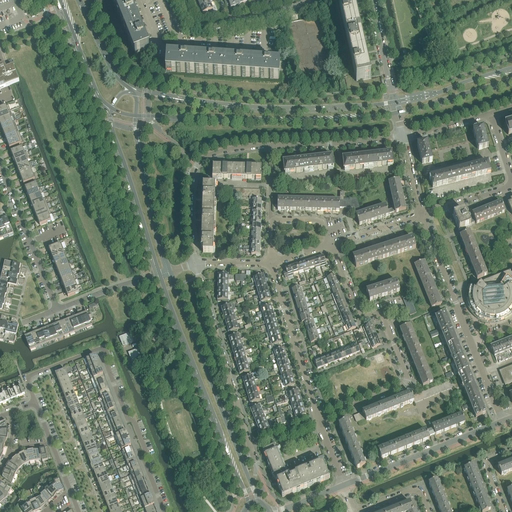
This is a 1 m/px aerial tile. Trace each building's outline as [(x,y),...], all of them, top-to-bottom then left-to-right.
[(122,0),(114,3),(116,7),(126,32),(140,26),(135,16),(140,14),(138,9),(133,11),(128,0),(122,0)] [(210,3),(200,7),(203,13),(206,12),(208,11),(209,14),(216,11),(215,7),(212,7),(210,3)] [(345,30),(359,27),(358,23),(359,22),(359,25),(360,25),(358,16),(357,17),(356,13),(357,12),(356,8),(356,9),(356,11),(355,11),(354,3),(339,7),(345,30)] [(287,24),(289,31),(300,80),(333,73),(321,16),(295,22),(287,24)] [(144,37),(140,28),(140,26),(126,32),(136,57),(144,53),(149,51),(146,42),(150,40),(148,35),(144,37)] [(360,33),(359,28),(359,27),(345,30),(350,55),(364,52),(364,50),(365,49),(363,41),(361,42),(361,38),(362,37),(361,33),(360,33)] [(369,74),(370,74),(369,66),(367,66),(366,62),(368,62),(367,58),(366,58),(364,52),(350,55),(356,83),(371,80),(369,74)] [(197,74),(197,73),(198,59),(187,58),(187,54),(182,53),(182,58),(167,57),(166,73),(172,73),(172,72),(197,74)] [(197,74),(225,76),(226,61),(215,60),(215,56),(210,55),(209,60),(198,59),(197,73),(197,74)] [(225,76),(252,78),(253,63),(242,62),(242,58),(238,57),(237,62),(226,61),(225,76)] [(253,63),(252,78),(279,79),(280,65),(270,64),(270,59),(265,59),(265,64),(253,63)] [(0,88),(9,85),(18,81),(19,81),(13,66),(6,68),(4,64),(0,65),(0,88)] [(0,115),(10,111),(8,106),(0,108),(0,115)] [(10,111),(0,115),(0,121),(1,121),(12,116),(10,111)] [(12,116),(1,121),(0,121),(0,124),(1,127),(3,126),(15,122),(14,122),(12,122),(10,118),(13,117),(12,116)] [(15,122),(3,126),(1,127),(3,132),(5,132),(17,127),(15,122)] [(17,127),(5,132),(3,132),(5,138),(7,137),(19,132),(17,127)] [(475,140),(476,142),(478,150),(488,148),(483,128),(473,131),(475,140)] [(19,132),(7,137),(5,138),(7,143),(9,142),(21,138),(19,132)] [(21,138),(9,142),(7,143),(9,149),(23,143),(21,138)] [(430,152),(430,151),(428,142),(417,145),(422,165),(429,163),(429,164),(432,163),(432,162),(430,152)] [(13,158),(15,157),(27,152),(26,152),(24,153),(22,148),(11,152),(13,158)] [(27,152),(15,157),(13,158),(15,163),(17,162),(29,158),(27,152)] [(392,165),(391,153),(367,156),(368,168),(392,165)] [(367,156),(355,157),(343,159),(345,170),(368,168),(367,156)] [(333,169),(332,157),(308,159),(309,171),(333,169)] [(29,158),(17,162),(15,163),(17,168),(19,168),(31,163),(28,164),(27,159),(29,158)] [(308,159),(295,161),(284,162),(285,174),(309,171),(308,159)] [(31,163),(19,168),(17,168),(19,174),(21,173),(33,168),(31,163)] [(488,163),(479,165),(468,168),(471,179),(491,174),(488,163)] [(218,179),(261,180),(261,168),(213,167),(213,177),(208,177),(208,186),(203,186),(201,249),(203,249),(203,253),(213,254),(215,184),(218,185),(218,179)] [(33,168),(21,173),(19,174),(21,179),(23,178),(34,174),(33,174),(31,169),(33,168)] [(468,168),(457,171),(449,173),(452,184),(471,179),(468,168)] [(449,173),(438,176),(430,178),(432,188),(452,184),(449,173)] [(34,174),(23,178),(21,179),(24,184),(36,180),(34,174)] [(392,198),(402,195),(399,180),(388,183),(392,198)] [(27,194),(29,193),(41,188),(39,188),(37,183),(25,188),(27,194)] [(41,188),(29,193),(27,194),(29,199),(31,198),(43,194),(41,188)] [(43,194),(31,198),(29,199),(31,204),(33,203),(45,199),(43,199),(41,195),(43,194)] [(395,212),(395,213),(406,211),(402,195),(392,198),(394,209),(391,210),(392,213),(395,212)] [(261,202),(262,200),(260,200),(260,197),(256,197),(253,197),(250,197),(250,200),(253,200),(253,206),(262,206),(262,202),(261,202)] [(45,199),(33,203),(31,204),(33,209),(35,209),(47,204),(45,199)] [(293,200),(278,199),(277,210),(293,211),(293,200)] [(354,209),(356,215),(361,214),(356,200),(343,199),(343,201),(340,201),(339,209),(354,209)] [(309,200),(293,200),(293,211),(309,211),(309,200)] [(324,200),(309,200),(309,211),(324,211),(324,200)] [(324,200),(324,211),(339,212),(339,209),(340,201),(324,200)] [(486,208),(490,218),(505,212),(501,202),(486,208)] [(47,204),(35,209),(33,209),(35,215),(37,214),(49,209),(47,204)] [(388,215),(392,213),(391,210),(387,211),(385,206),(371,211),(374,221),(389,216),(388,215)] [(490,218),(486,208),(472,214),(472,215),(475,222),(476,224),(490,218)] [(49,209),(37,214),(35,215),(38,220),(39,219),(51,215),(49,209)] [(356,215),(359,226),(374,221),(371,211),(361,214),(356,215)] [(475,222),(472,215),(467,217),(466,213),(465,211),(453,215),(459,230),(471,226),(470,224),(475,222)] [(0,212),(0,215),(8,235),(13,233),(6,216),(3,217),(2,212),(0,212)] [(51,215),(39,219),(38,220),(40,226),(47,223),(51,223),(50,222),(51,221),(49,216),(51,215)] [(466,251),(476,246),(470,232),(460,236),(466,251)] [(401,253),(416,248),(412,238),(397,243),(401,253)] [(386,258),(401,253),(397,243),(383,247),(386,258)] [(61,244),(59,245),(59,244),(56,245),(56,246),(49,249),(51,254),(53,254),(63,250),(61,244)] [(476,246),(466,251),(471,265),(481,261),(476,246)] [(371,263),(386,258),(383,247),(368,252),(371,263)] [(63,250),(53,254),(51,254),(53,260),(64,255),(62,250),(64,250),(63,250)] [(356,268),(371,263),(368,252),(353,257),(356,268)] [(69,259),(66,260),(64,255),(53,260),(55,265),(57,264),(69,260),(69,259)] [(318,258),(321,267),(326,265),(326,268),(331,266),(330,264),(328,259),(325,260),(323,256),(318,258)] [(312,260),(315,267),(315,269),(321,267),(318,258),(312,260)] [(69,260),(57,264),(55,265),(57,270),(59,270),(71,265),(69,260)] [(3,267),(26,272),(27,270),(22,268),(23,265),(11,262),(5,261),(3,267)] [(302,263),(304,271),(304,272),(310,270),(309,269),(307,261),(302,263)] [(430,275),(428,269),(424,261),(414,265),(420,279),(430,275)] [(471,265),(474,271),(477,279),(487,275),(481,261),(471,265)] [(71,265),(59,270),(57,270),(59,276),(72,271),(70,266),(71,265)] [(26,272),(3,267),(2,272),(20,276),(21,273),(26,275),(26,272)] [(291,267),(285,268),(286,272),(283,273),(285,278),(294,276),(293,274),(291,267)] [(503,323),(505,322),(504,320),(507,318),(508,319),(510,318),(511,316),(511,315),(511,269),(485,280),(484,281),(482,282),(481,283),(480,284),(478,286),(477,287),(476,288),(476,290),(468,287),(467,289),(467,291),(466,293),(466,295),(466,298),(466,300),(466,302),(467,305),(467,307),(468,309),(469,311),(470,313),(472,315),(473,317),(475,318),(477,320),(479,321),(480,322),(481,322),(483,323),(485,324),(487,324),(490,325),(492,325),(494,325),(496,325),(499,324),(501,324),(503,323)] [(75,275),(73,276),(71,271),(72,271),(59,276),(61,281),(75,276),(75,275)] [(20,276),(2,272),(1,277),(24,283),(24,280),(20,279),(20,276)] [(250,286),(265,282),(263,275),(254,278),(255,283),(249,285),(250,286)] [(328,284),(337,281),(334,275),(325,279),(328,284)] [(426,294),(436,290),(430,275),(420,279),(426,294)] [(64,286),(65,285),(77,281),(75,276),(61,281),(64,286)] [(1,277),(0,280),(0,282),(10,285),(18,287),(18,284),(23,285),(24,283),(1,277)] [(77,281),(65,285),(64,286),(66,292),(79,286),(77,281)] [(337,281),(328,284),(330,289),(339,286),(337,281)] [(0,288),(14,291),(15,289),(10,288),(10,285),(0,282),(0,288)] [(255,291),(267,288),(265,282),(250,286),(250,288),(256,286),(257,291),(255,291)] [(384,297),(400,292),(396,282),(381,286),(384,297)] [(294,295),(303,292),(301,287),(297,288),(296,285),(291,286),(294,295)] [(79,286),(66,292),(68,297),(75,294),(75,295),(79,294),(78,293),(79,293),(77,287),(79,286)] [(339,286),(330,289),(332,295),(341,291),(339,286)] [(370,301),(384,297),(381,286),(366,291),(370,301)] [(254,298),(269,294),(267,288),(255,291),(255,292),(257,291),(258,295),(253,297),(254,298)] [(436,290),(426,294),(432,308),(442,304),(436,290)] [(341,291),(332,295),(334,300),(343,296),(341,291)] [(303,292),(294,295),(295,301),(304,298),(303,292)] [(0,293),(0,299),(11,302),(12,300),(7,298),(8,296),(0,293)] [(233,294),(218,294),(218,302),(221,302),(222,305),(228,303),(228,301),(228,296),(233,296),(233,294)] [(269,294),(254,298),(254,300),(259,298),(261,303),(259,304),(259,306),(266,305),(265,302),(271,300),(269,294)] [(343,296),(334,300),(336,305),(345,302),(343,296)] [(304,298),(295,301),(297,306),(306,303),(304,298)] [(345,302),(336,305),(338,311),(347,307),(345,302)] [(306,303),(297,306),(299,311),(308,309),(306,303)] [(0,310),(9,313),(9,310),(5,309),(5,306),(0,304),(0,310)] [(223,314),(238,310),(238,308),(235,309),(234,304),(231,305),(221,308),(223,314)] [(258,317),(273,312),(271,306),(267,307),(266,305),(259,306),(260,310),(261,309),(263,314),(257,316),(258,317)] [(347,307),(338,311),(340,316),(349,312),(347,307)] [(79,310),(86,328),(92,326),(90,320),(93,319),(91,315),(88,315),(87,312),(83,313),(81,309),(79,310)] [(308,309),(299,311),(300,317),(309,314),(308,309)] [(75,317),(81,330),(86,328),(79,310),(77,311),(79,315),(75,317)] [(238,310),(223,314),(225,320),(236,317),(235,317),(233,313),(239,311),(238,310)] [(263,322),(275,319),(273,312),(258,317),(258,318),(263,317),(265,321),(263,322)] [(349,312),(340,316),(343,321),(351,318),(349,312)] [(441,332),(451,328),(445,313),(441,315),(439,316),(435,317),(441,332)] [(64,321),(69,334),(75,332),(68,314),(66,315),(67,320),(64,321)] [(81,330),(75,317),(72,318),(70,314),(68,314),(75,332),(81,330)] [(300,317),(302,322),(314,319),(311,320),(309,314),(300,317)] [(236,317),(225,320),(227,326),(242,322),(242,321),(236,322),(235,318),(237,317),(236,317)] [(8,322),(4,340),(9,341),(14,318),(12,318),(11,323),(8,322)] [(14,318),(9,341),(14,343),(19,325),(16,324),(17,319),(14,318)] [(69,334),(64,321),(61,322),(59,318),(57,319),(64,337),(69,334)] [(351,318),(343,321),(345,326),(354,323),(351,318)] [(53,325),(53,326),(58,339),(64,337),(57,319),(54,320),(56,324),(53,325)] [(275,319),(263,322),(265,322),(266,326),(261,328),(261,329),(276,325),(275,319)] [(314,319),(302,322),(302,323),(304,322),(306,327),(315,324),(314,319)] [(58,339),(53,326),(53,325),(49,327),(48,322),(45,323),(53,341),(58,339)] [(242,322),(227,326),(229,332),(238,330),(237,325),(242,323),(242,322)] [(42,330),(47,343),(53,341),(45,323),(43,324),(45,329),(42,330)] [(347,332),(356,328),(354,323),(345,326),(347,332)] [(315,324),(306,327),(308,333),(317,330),(315,324)] [(365,333),(374,330),(372,324),(363,328),(365,333)] [(266,334),(278,331),(276,325),(261,329),(262,330),(267,329),(268,333),(266,334)] [(406,344),(416,340),(410,325),(400,329),(406,344)] [(47,343),(42,330),(38,331),(37,327),(34,328),(41,346),(47,343)] [(30,334),(31,335),(36,348),(41,346),(34,328),(32,329),(34,333),(30,334)] [(447,346),(457,342),(451,328),(441,332),(445,342),(447,346)] [(317,330),(308,333),(309,338),(318,335),(317,330)] [(374,330),(365,333),(367,338),(376,335),(374,330)] [(36,348),(31,335),(30,334),(27,335),(25,331),(23,332),(28,345),(28,346),(29,348),(30,350),(36,348)] [(265,341),(280,337),(278,331),(266,334),(268,334),(270,338),(265,340),(265,341)] [(130,334),(123,337),(123,336),(120,337),(123,347),(127,346),(126,345),(134,342),(130,334)] [(231,344),(246,340),(245,338),(240,340),(238,335),(229,338),(231,344)] [(318,335),(309,338),(311,344),(320,341),(318,335)] [(376,335),(367,338),(369,344),(378,340),(376,335)] [(280,337),(265,341),(265,343),(271,341),(272,346),(268,347),(269,350),(272,349),(279,347),(278,344),(282,343),(280,337)] [(246,340),(231,344),(233,350),(244,347),(242,347),(241,343),(246,341),(246,340)] [(380,346),(378,340),(369,344),(372,349),(378,347),(380,346)] [(421,354),(416,340),(406,344),(411,358),(421,354)] [(502,342),(503,344),(507,353),(509,352),(511,352),(506,341),(502,342)] [(447,346),(452,360),(463,356),(457,342),(447,346)] [(507,353),(503,344),(502,342),(498,344),(503,355),(506,354),(507,353)] [(351,345),(354,354),(360,352),(356,343),(351,345)] [(503,355),(498,344),(490,347),(494,357),(496,356),(497,359),(499,358),(500,358),(502,357),(503,357),(503,355)] [(346,350),(349,356),(354,354),(351,345),(350,346),(351,348),(346,350)] [(235,356),(249,352),(249,350),(245,351),(245,350),(243,350),(242,347),(244,347),(233,350),(235,356)] [(271,359),(285,355),(284,349),(279,350),(279,347),(272,349),(273,352),(274,352),(275,355),(270,357),(271,359)] [(340,350),(344,359),(349,356),(346,350),(346,348),(340,350)] [(141,361),(137,350),(129,353),(133,364),(141,361)] [(335,352),(336,354),(339,361),(344,359),(340,350),(335,352)] [(249,352),(235,356),(236,362),(248,359),(246,359),(244,355),(250,353),(249,352)] [(336,354),(335,352),(330,354),(333,363),(339,361),(336,354)] [(319,358),(323,367),(328,365),(324,356),(323,354),(319,356),(320,358),(319,358)] [(324,356),(328,365),(333,363),(330,354),(324,356)] [(427,368),(421,354),(411,358),(417,373),(427,368)] [(285,355),(271,359),(271,361),(276,359),(278,364),(287,361),(285,355)] [(95,356),(84,360),(86,365),(88,364),(99,360),(98,359),(97,358),(96,356),(95,356)] [(452,360),(458,375),(469,371),(463,356),(452,360)] [(323,367),(319,358),(314,360),(314,362),(317,369),(323,367)] [(248,359),(236,362),(238,368),(253,364),(252,362),(247,364),(246,360),(248,359)] [(90,369),(101,365),(101,363),(100,362),(100,361),(99,360),(88,364),(90,369)] [(274,371),(289,367),(287,361),(278,364),(279,369),(274,370),(274,371)] [(253,364),(238,368),(240,374),(249,372),(248,367),(253,366),(253,364)] [(89,375),(101,370),(103,370),(102,368),(102,367),(101,365),(90,369),(88,370),(89,375)] [(289,367),(274,371),(275,373),(280,371),(281,376),(291,373),(289,367)] [(511,367),(500,372),(506,386),(511,383),(511,367)] [(427,368),(417,373),(423,387),(433,383),(427,368)] [(58,378),(67,374),(65,370),(55,374),(57,378),(58,378)] [(94,378),(103,375),(103,374),(103,372),(103,371),(103,370),(101,370),(89,375),(91,379),(94,378)] [(458,375),(464,389),(474,385),(469,371),(458,375)] [(278,384),(293,379),(291,373),(281,376),(283,381),(277,382),(278,384)] [(67,374),(58,378),(57,378),(59,383),(69,379),(67,374)] [(96,383),(106,379),(105,379),(105,378),(104,377),(103,375),(94,378),(96,383)] [(245,385),(260,381),(259,379),(254,381),(252,376),(243,379),(245,385)] [(61,387),(71,383),(69,379),(59,383),(61,387)] [(97,388),(107,384),(106,383),(106,382),(106,381),(106,380),(106,379),(96,383),(97,388)] [(285,391),(292,390),(291,387),(295,385),(293,379),(278,384),(278,385),(283,384),(285,388),(284,388),(285,391)] [(260,381),(245,385),(247,391),(258,388),(256,388),(255,384),(260,382),(260,381)] [(15,388),(19,397),(25,394),(21,386),(19,382),(18,383),(19,387),(15,388)] [(71,383),(61,387),(62,392),(63,392),(72,388),(71,383)] [(107,384),(97,388),(95,389),(97,394),(99,393),(109,389),(109,388),(108,387),(107,386),(107,384)] [(19,397),(15,388),(14,385),(12,385),(14,389),(10,391),(13,399),(19,397)] [(464,389),(470,404),(480,399),(474,385),(464,389)] [(13,399),(10,391),(8,387),(7,388),(8,392),(4,393),(8,401),(13,399)] [(72,388),(63,392),(62,392),(64,396),(65,396),(74,392),(72,388)] [(258,388),(247,391),(248,397),(263,393),(263,392),(257,393),(256,389),(258,388)] [(101,398),(110,394),(110,392),(110,391),(110,390),(110,389),(109,389),(99,393),(101,398)] [(285,401),(300,397),(298,391),(292,392),(292,390),(285,391),(286,395),(288,394),(289,398),(284,400),(285,401)] [(74,392),(65,396),(64,396),(66,401),(67,400),(76,397),(74,392)] [(263,393),(248,397),(250,403),(260,401),(258,396),(264,394),(263,393)] [(398,408),(414,402),(412,397),(411,393),(394,399),(398,408)] [(101,403),(113,398),(112,397),(112,396),(111,396),(110,394),(101,398),(99,398),(101,403)] [(76,397),(67,400),(66,401),(68,405),(78,401),(76,397)] [(300,397),(285,401),(285,403),(291,401),(292,406),(302,403),(300,397)] [(103,408),(114,403),(114,402),(114,401),(114,400),(113,400),(113,399),(113,398),(101,403),(103,408)] [(398,408),(394,399),(378,406),(382,415),(398,408)] [(480,399),(470,404),(471,407),(476,418),(486,414),(480,399)] [(78,401),(68,405),(69,410),(70,409),(79,406),(78,401)] [(114,403),(103,408),(104,413),(107,412),(117,408),(117,407),(116,407),(116,406),(115,405),(114,403)] [(288,414),(303,409),(302,403),(292,406),(293,411),(288,412),(288,414)] [(79,406),(70,409),(69,410),(71,414),(72,414),(81,410),(79,406)] [(253,415),(267,410),(267,408),(261,410),(260,406),(258,407),(255,408),(251,409),(253,415)] [(382,415),(378,406),(362,412),(363,413),(365,419),(366,421),(382,415)] [(109,417),(116,414),(118,413),(117,411),(117,410),(117,409),(117,408),(107,412),(109,417)] [(303,409),(288,414),(289,415),(294,413),(296,418),(305,415),(303,409)] [(81,410),(72,414),(71,414),(72,416),(72,417),(72,418),(72,419),(83,415),(81,410)] [(267,410),(253,415),(255,421),(266,417),(264,418),(263,413),(268,411),(267,410)] [(108,422),(116,419),(121,418),(120,417),(120,416),(119,415),(118,413),(116,414),(109,417),(106,418),(108,422)] [(446,420),(450,429),(465,423),(462,414),(446,420)] [(83,415),(72,419),(72,420),(73,420),(73,421),(74,421),(75,423),(76,423),(85,419),(83,415)] [(258,427),(272,422),(272,420),(266,422),(264,418),(266,417),(255,421),(258,427)] [(110,427),(116,425),(122,423),(121,421),(121,420),(121,419),(121,418),(116,419),(108,422),(110,427)] [(85,419),(76,423),(75,423),(76,428),(77,427),(87,424),(85,419)] [(429,431),(426,432),(428,437),(431,436),(435,435),(450,429),(446,420),(431,426),(433,429),(429,431)] [(353,436),(347,421),(339,424),(345,439),(353,436)] [(272,422),(258,427),(260,433),(269,430),(267,425),(273,423),(272,422)] [(112,432),(116,430),(124,427),(124,426),(123,425),(122,424),(122,423),(116,425),(110,427),(112,432)] [(87,424),(77,427),(76,428),(78,432),(79,432),(88,428),(87,424)] [(124,427),(116,430),(112,432),(114,436),(116,436),(126,432),(125,430),(125,429),(125,428),(124,427)] [(88,428),(79,432),(78,432),(80,437),(81,436),(90,433),(88,428)] [(428,437),(426,432),(426,431),(410,437),(413,446),(429,440),(428,437)] [(128,435),(127,434),(127,433),(126,432),(116,436),(118,440),(129,436),(128,435)] [(90,433),(81,436),(80,437),(82,441),(83,441),(92,437),(90,433)] [(129,436),(118,440),(120,445),(130,441),(130,440),(130,439),(129,437),(129,436)] [(359,450),(353,436),(345,439),(351,454),(359,450)] [(92,437),(83,441),(82,441),(83,446),(84,445),(94,442),(92,437)] [(394,444),(397,453),(413,446),(410,437),(394,444)] [(130,441),(120,445),(118,446),(120,451),(131,446),(131,445),(131,444),(131,443),(131,442),(130,441)] [(94,442),(84,445),(83,446),(85,450),(86,450),(95,446),(94,442)] [(263,449),(275,478),(276,481),(277,481),(283,497),(292,494),(297,492),(297,491),(299,490),(299,491),(308,487),(310,486),(310,487),(311,486),(310,486),(313,485),(320,483),(329,479),(329,478),(328,479),(327,476),(328,476),(325,470),(324,468),(324,467),(322,463),(322,462),(313,466),(309,468),(309,469),(307,470),(307,469),(302,471),(300,472),(299,472),(290,476),(290,475),(287,476),(286,472),(285,472),(284,470),(285,470),(281,462),(280,459),(277,451),(276,451),(275,449),(276,448),(274,444),(264,448),(263,449)] [(397,453),(394,444),(378,450),(381,459),(397,453)] [(95,446),(86,450),(85,450),(87,455),(88,454),(97,451),(100,449),(98,445),(95,446)] [(124,457),(134,453),(133,451),(133,450),(133,449),(132,448),(122,452),(124,457)] [(42,460),(42,462),(48,460),(51,459),(51,460),(52,459),(47,449),(40,450),(42,460)] [(35,461),(33,450),(27,451),(28,452),(24,452),(29,462),(35,461)] [(35,461),(42,460),(40,450),(33,450),(35,461)] [(359,450),(351,454),(357,469),(365,465),(359,450)] [(97,451),(88,454),(87,455),(89,459),(90,459),(99,455),(97,451)] [(29,462),(24,452),(19,455),(16,456),(16,457),(24,465),(29,462)] [(126,461),(136,458),(135,456),(135,455),(135,454),(134,454),(134,453),(124,457),(126,461)] [(99,455),(90,459),(89,459),(91,463),(101,459),(99,455)] [(323,456),(302,464),(303,466),(324,458),(323,456)] [(24,465),(16,457),(12,460),(10,463),(19,469),(24,465)] [(136,458),(126,461),(128,466),(137,462),(137,461),(137,460),(137,459),(136,458)] [(101,459),(91,463),(91,466),(91,467),(91,468),(102,464),(101,459)] [(511,471),(511,460),(497,467),(501,476),(511,471)] [(137,462),(128,466),(130,471),(139,467),(139,465),(139,464),(138,463),(137,463),(137,462)] [(5,471),(16,474),(19,469),(10,463),(7,467),(7,468),(5,471)] [(102,464),(91,468),(92,469),(92,470),(93,470),(94,473),(95,472),(104,469),(102,464)] [(470,484),(479,480),(473,465),(464,469),(470,484)] [(139,467),(130,471),(132,476),(141,472),(140,470),(141,469),(141,468),(140,468),(139,467)] [(104,469),(95,472),(94,473),(96,477),(97,477),(106,473),(104,469)] [(16,474),(5,471),(2,478),(11,485),(12,484),(13,479),(14,479),(16,474)] [(141,472),(132,476),(134,480),(143,477),(142,475),(143,474),(142,473),(141,472)] [(106,473),(97,477),(96,477),(98,481),(108,477),(106,473)] [(108,477),(98,481),(99,486),(100,486),(109,482),(108,477)] [(143,477),(134,480),(131,481),(133,486),(136,485),(145,481),(144,480),(144,479),(144,478),(144,477),(143,477)] [(435,498),(443,494),(437,479),(428,483),(435,498)] [(50,486),(57,493),(64,491),(60,480),(54,482),(55,483),(50,484),(49,485),(50,486)] [(470,484),(476,498),(485,495),(479,480),(470,484)] [(145,481),(136,485),(137,490),(147,486),(146,484),(146,483),(146,482),(145,482),(145,481)] [(109,482),(100,486),(99,486),(101,490),(102,490),(111,486),(109,482)] [(0,486),(0,493),(5,499),(8,494),(9,495),(11,490),(6,487),(5,486),(2,484),(0,486)] [(45,491),(53,499),(57,493),(50,486),(45,491)] [(111,486),(102,490),(101,490),(103,495),(104,495),(113,491),(111,486)] [(147,486),(137,490),(139,495),(149,491),(148,489),(148,488),(148,487),(147,486)] [(53,499),(45,491),(40,495),(41,496),(46,505),(48,503),(49,503),(53,499)] [(113,491),(104,495),(103,495),(105,499),(115,495),(113,491)] [(149,491),(139,495),(137,495),(139,500),(141,499),(151,496),(150,495),(150,494),(150,493),(150,492),(149,491)] [(441,511),(449,509),(443,494),(435,498),(440,511),(441,511)] [(115,495),(105,499),(106,504),(116,500),(115,495)] [(485,495),(476,498),(481,511),(484,511),(491,510),(485,495)] [(35,500),(40,510),(46,505),(41,496),(35,500)] [(151,496),(141,499),(139,500),(141,505),(143,504),(153,500),(153,499),(153,498),(152,498),(152,497),(151,496)] [(27,504),(32,511),(35,511),(40,510),(35,500),(30,502),(30,503),(27,504)] [(108,508),(116,505),(118,504),(116,500),(106,504),(108,508)] [(153,500),(143,504),(145,509),(154,505),(154,504),(154,503),(154,502),(154,501),(153,500)] [(410,511),(413,511),(410,502),(400,506),(401,511),(410,511)]
